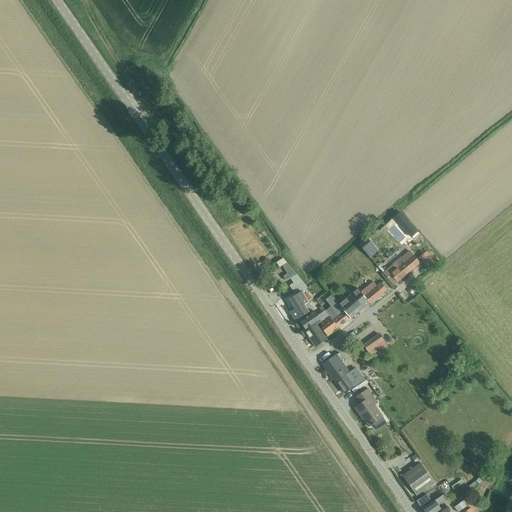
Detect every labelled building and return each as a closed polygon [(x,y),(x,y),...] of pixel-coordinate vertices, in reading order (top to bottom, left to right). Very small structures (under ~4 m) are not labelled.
[(400,213),(394,218),(411,238),(417,232),(400,213)] [(387,270),(397,282),(419,264),(409,252),(387,270)] [(419,258),(429,270),(436,264),(426,252),(419,258)] [(283,259),(277,262),(280,267),(283,265),(288,273),(284,276),(287,280),(291,277),(294,283),(290,286),(296,296),(290,300),(295,310),(291,312),(291,313),(296,321),(309,313),(310,312),(312,311),(307,304),(308,303),(306,299),(301,291),(307,288),(283,259)] [(358,289),(339,305),(350,319),(369,303),(370,304),(388,290),(386,289),(388,287),(384,282),(382,283),(381,282),(377,285),(374,281),(361,292),(358,289)] [(326,300),(320,305),(325,311),(329,316),(338,328),(349,320),(350,319),(345,312),(339,305),(331,295),(326,300)] [(313,312),(300,321),(307,332),(306,333),(315,347),(326,340),(316,325),(320,323),(329,316),(325,311),(319,315),(316,310),(314,312),(313,312)] [(338,328),(329,316),(320,323),(323,328),(322,329),(327,337),(338,328)] [(388,344),(380,333),(364,344),(371,355),(388,344)] [(353,380),(349,374),(340,362),(343,360),(339,354),(323,364),(336,383),(337,382),(345,394),(363,381),(357,374),(354,376),(356,378),(353,380)] [(356,387),(358,390),(368,383),(366,380),(356,387)] [(382,418),(369,398),(372,396),(367,389),(356,397),(360,404),(354,408),(361,418),(362,417),(369,427),(373,424),(377,430),(387,424),(382,418)] [(416,496),(434,483),(420,463),(402,476),(416,496)] [(451,487),(454,491),(464,483),(461,479),(451,487)] [(417,502),(421,507),(430,500),(426,495),(417,502)] [(449,511),(446,507),(441,510),(438,506),(447,500),(444,495),(422,510),(423,511),(449,511)] [(463,502),(454,508),(456,511),(460,511),(467,507),(463,502)]
